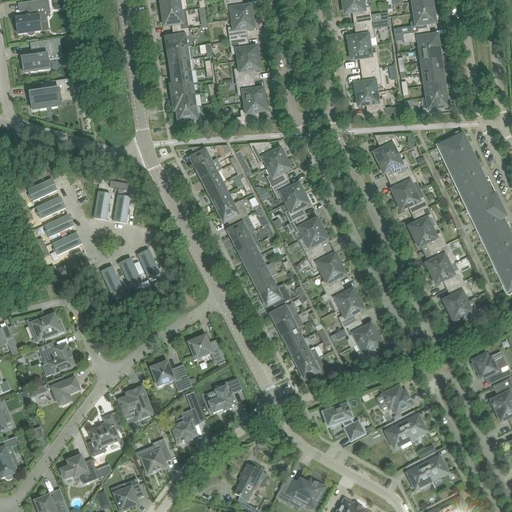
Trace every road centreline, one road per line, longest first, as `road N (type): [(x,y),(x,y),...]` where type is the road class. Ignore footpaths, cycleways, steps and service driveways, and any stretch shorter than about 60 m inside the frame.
road 1 (residential): [(299,129),(407,341),(422,336),(427,318),(340,130)]
road 2 (residential): [(495,511),(438,392),(441,374),(452,376),(511,501)]
road 3 (residential): [(106,381),(1,510)]
road 4 (residential): [(156,511),(211,442),(281,410)]
road 5 (residential): [(281,410),(317,456),(385,492),(405,511)]
road 6 (residential): [(0,316),(70,305),(106,381)]
road 7 (residential): [(124,0),(150,152)]
road 8 (residential): [(221,292),(106,381)]
road 9 (residential): [(150,152),(125,156),(13,121)]
road 10 (residential): [(221,292),(281,410)]
road 11 (residential): [(340,130),(320,0)]
road 12 (residential): [(277,0),(299,129)]
road 13 (residential): [(481,122),(462,0)]
road 14 (residential): [(489,0),(503,121)]
